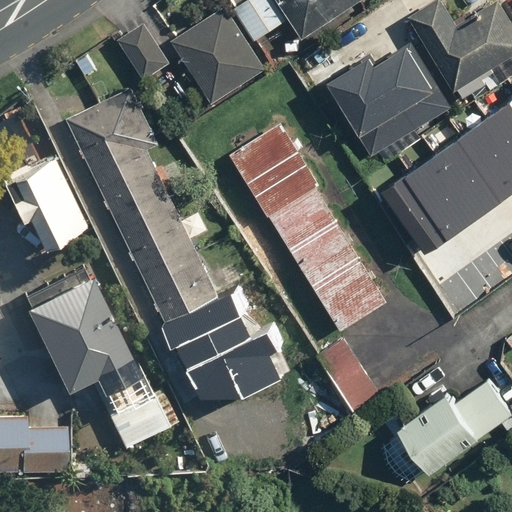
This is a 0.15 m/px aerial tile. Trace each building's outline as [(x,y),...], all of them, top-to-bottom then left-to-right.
[(219,98),(272,63),(256,38),(291,15),(281,0),(241,0),(233,6),(229,0),(227,0),(176,34),(219,98)] [(285,0),(306,32),(355,0),(285,0)] [(466,93),(490,78),(496,86),(510,77),(501,63),(511,56),(511,10),(505,0),(489,0),(472,12),(469,8),(457,15),(447,0),(429,0),(413,10),(466,93)] [(174,57),(147,16),(121,34),(148,75),(174,57)] [(383,53),(378,45),(333,77),(384,149),(456,102),(410,34),(383,53)] [(135,82),(128,86),(72,112),(170,323),(181,318),(193,334),(174,348),(192,374),(211,359),(243,403),(277,379),(220,300),(226,297),(154,143),(161,139),(135,82)] [(511,114),(510,116),(496,100),(454,138),(473,158),(458,172),(483,200),(494,190),(511,210),(511,114)] [(320,182),(326,179),(292,126),(287,129),(281,120),(235,149),(347,325),(393,296),(320,182)] [(3,174),(23,213),(30,210),(47,244),(90,222),(54,152),(31,164),(29,160),(3,174)] [(474,283),(511,251),(511,238),(501,225),(456,261),(474,283)] [(105,386),(100,388),(110,409),(104,412),(122,447),(181,417),(164,384),(155,389),(95,268),(92,269),(87,260),(24,292),(30,303),(70,384),(98,370),(105,386)] [(289,305),(272,279),(236,303),(253,329),(289,305)] [(384,389),(348,333),(323,350),(359,405),(384,389)] [(511,402),(489,374),(461,397),(452,385),(406,422),(441,466),(483,432),(511,408),(511,402)] [(0,464),(69,466),(70,425),(30,424),(30,413),(0,412),(0,464)]
